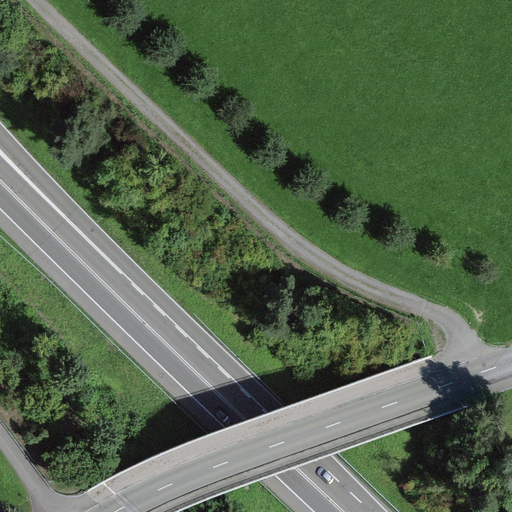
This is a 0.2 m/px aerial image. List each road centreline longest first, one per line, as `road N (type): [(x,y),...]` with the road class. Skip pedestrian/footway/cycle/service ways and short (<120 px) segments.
road 1 (track): [(50,0),(285,222),(457,326),(476,375)]
road 2 (tertiary): [(126,505),(453,382)]
road 3 (trunk): [(110,289),(337,511)]
road 4 (trunk): [(110,289),(0,143)]
road 5 (trunk): [(0,180),(110,289)]
